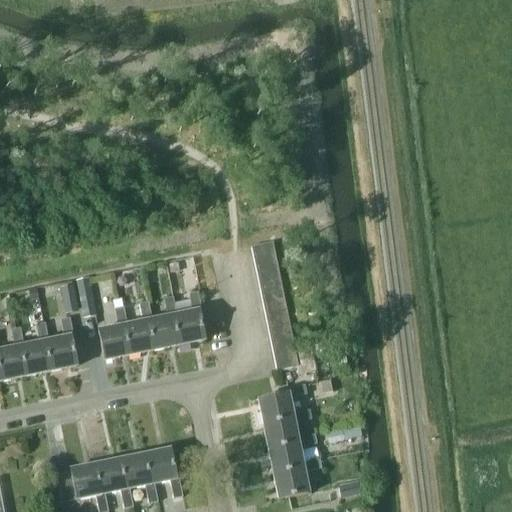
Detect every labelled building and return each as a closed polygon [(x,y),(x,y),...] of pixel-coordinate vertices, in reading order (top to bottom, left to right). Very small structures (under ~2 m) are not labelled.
[(252,258),(273,254),(271,243),(250,248),(252,258)] [(275,264),(273,254),(252,258),(254,268),(275,264)] [(254,268),(256,279),(277,274),(275,264),(254,268)] [(280,285),(277,274),(256,279),(259,289),(280,285)] [(95,317),(88,279),(74,282),(82,320),(95,317)] [(259,289),(261,299),(282,295),(280,285),(259,289)] [(78,312),(72,286),(59,288),(64,315),(78,312)] [(37,300),(35,289),(28,291),(30,302),(37,300)] [(191,312),(176,315),(173,315),(179,346),(204,341),(198,312),(201,311),(198,292),(188,294),(191,312)] [(284,305),(282,295),(261,299),(263,309),(284,305)] [(153,351),(179,346),(173,315),(176,315),(173,297),(164,299),(167,316),(151,319),(147,320),(153,351)] [(142,321),(127,324),(123,325),(129,356),(153,351),(147,320),(151,319),(148,302),(139,304),(142,321)] [(263,309),(265,320),(286,315),(284,305),(263,309)] [(104,361),(129,356),(123,325),(127,324),(123,307),(114,309),(118,326),(98,330),(104,361)] [(288,326),(286,315),(265,320),(267,330),(288,326)] [(45,341),(51,372),(76,368),(70,338),(73,337),(69,318),(60,320),(63,337),(48,341),(45,341)] [(27,377),(51,372),(45,341),(48,341),(44,323),(35,325),(39,342),(24,345),(20,346),(27,377)] [(267,330),(269,340),(290,336),(288,326),(267,330)] [(0,373),(2,382),(27,377),(20,346),(24,345),(20,329),(11,331),(14,348),(0,350),(0,373)] [(292,346),(290,336),(269,340),(271,351),(292,346)] [(271,351),(273,361),(294,356),(292,346),(271,351)] [(296,367),(295,361),(294,356),(273,361),(275,371),(296,367)] [(292,419),(291,413),(288,397),(305,394),(303,385),(285,388),(286,394),(257,400),(262,425),(292,419)] [(262,425),(267,450),(297,445),(296,438),(293,422),(310,419),(308,410),(291,413),(292,419),(262,425)] [(346,443),(343,432),(323,436),(325,447),(346,443)] [(267,450),(272,475),(302,469),(301,463),(298,449),(315,445),(314,435),(296,438),(297,445),(267,450)] [(169,450),(144,455),(150,486),(153,485),(170,482),(173,500),(182,498),(178,479),(175,480),(169,450)] [(157,503),(153,485),(150,486),(144,455),(119,460),(125,490),(128,490),(144,487),(148,505),(157,503)] [(125,490),(119,460),(95,465),(101,495),(104,495),(119,492),(123,510),(132,508),(128,490),(125,490)] [(302,469),(272,475),(277,501),(307,495),(302,472),(320,469),(318,460),(301,463),(302,469)] [(107,511),(104,495),(101,495),(95,465),(68,470),(69,472),(74,500),(95,496),(97,511),(107,511)] [(358,497),(355,483),(336,487),(339,501),(358,497)]
